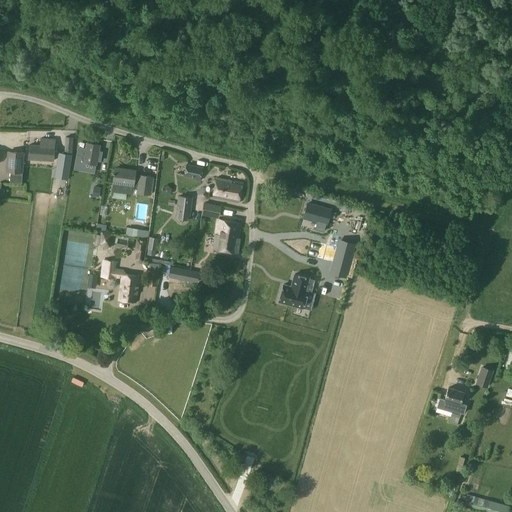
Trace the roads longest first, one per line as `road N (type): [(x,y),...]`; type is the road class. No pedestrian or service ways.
road 1 (unclassified): [(101,374),(143,322),(238,314),(252,174),(0,95)]
road 2 (track): [(511,331),(467,317),(484,245),(475,232),(252,174)]
road 3 (unclassified): [(101,374),(170,429),(229,511)]
